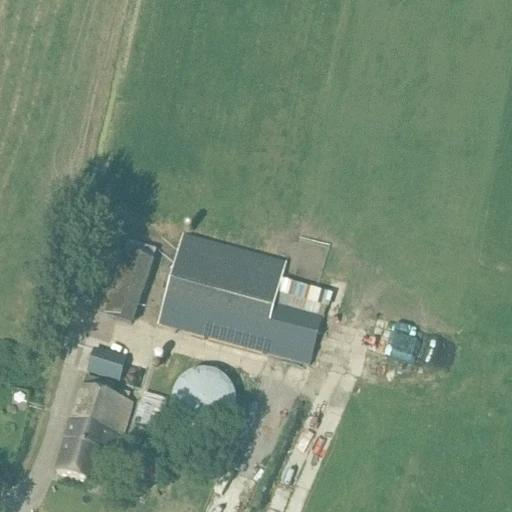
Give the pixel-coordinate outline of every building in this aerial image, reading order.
[(184,237),(170,289),(160,329),(312,369),(325,321),(276,307),(287,264),(184,237)] [(105,249),(85,312),(134,327),(155,265),(153,264),(156,253),(117,241),(113,251),(105,249)] [(364,316),(356,345),(445,370),(453,341),(364,316)] [(87,354),(82,372),(112,381),(119,364),(87,354)] [(235,415),(237,405),(235,395),(230,386),(223,379),(214,374),(204,373),(194,374),(185,379),(178,386),(174,395),(172,405),(174,415),(178,424),(185,431),(194,435),(204,437),(214,436),(223,431),(230,424),(235,415)] [(63,456),(57,476),(95,487),(104,456),(116,459),(122,440),(133,407),(127,405),(117,401),(114,400),(118,388),(88,379),(84,391),(63,456)] [(158,434),(168,402),(144,394),(134,426),(158,434)] [(144,466),(141,480),(157,484),(161,470),(144,466)]
